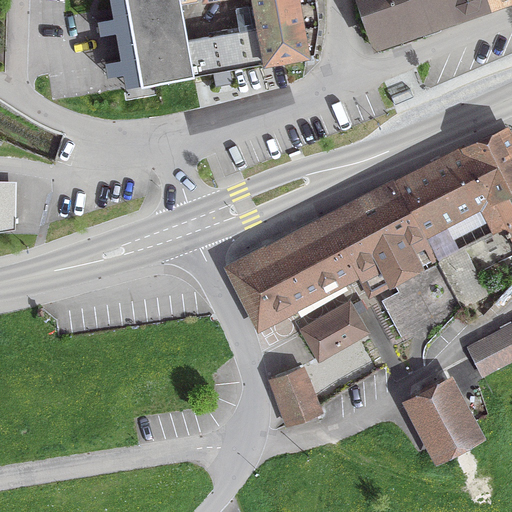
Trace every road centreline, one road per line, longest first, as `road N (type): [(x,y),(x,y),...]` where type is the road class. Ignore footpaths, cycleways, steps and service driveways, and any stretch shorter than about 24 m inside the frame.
road 1 (primary): [(195,227),(511,96)]
road 2 (residential): [(248,445),(0,479)]
road 3 (residential): [(195,227),(251,371),(248,445)]
road 4 (primary): [(0,282),(195,227)]
road 5 (residential): [(167,146),(350,80)]
road 6 (residential): [(0,88),(88,129),(167,146)]
road 7 (residential): [(511,22),(350,80)]
